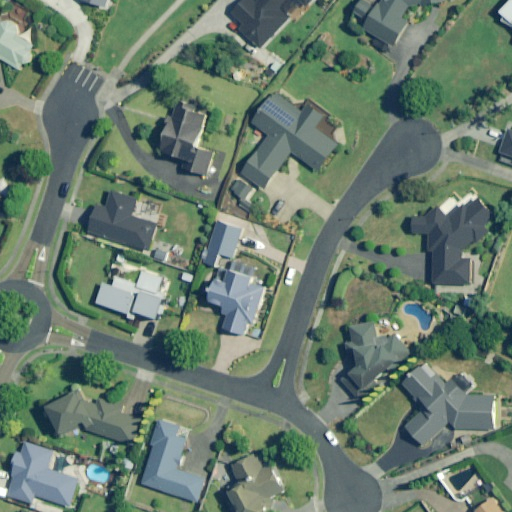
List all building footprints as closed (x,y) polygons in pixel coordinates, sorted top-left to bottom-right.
[(83,0),(83,2),(106,10),(109,0),(83,0)] [(250,0),(235,17),(246,27),(242,31),(262,50),(292,18),(282,9),(290,0),(301,0),(307,6),(312,0),(250,0)] [(374,5),(367,0),(362,0),(353,14),(362,21),(374,5)] [(382,5),(367,33),(395,49),(410,21),(402,17),(408,7),(422,3),(423,7),(450,1),(449,0),(390,0),(386,8),(382,5)] [(506,17),(503,21),(511,26),(511,0),(503,13),(506,17)] [(0,58),(20,71),(24,65),(25,65),(27,65),(28,65),(29,65),(31,64),(32,63),(33,62),(33,61),(34,59),(34,58),(34,57),(34,55),(34,54),(33,53),(32,51),(36,45),(20,36),(20,34),(21,33),(21,31),(21,29),(21,28),(21,26),(20,24),(19,23),(17,22),(16,21),(14,20),(13,20),(11,20),(9,20),(8,21),(6,22),(5,23),(4,24),(3,26),(0,24),(0,58)] [(305,116),(277,95),(255,123),(273,137),(244,174),(266,190),(294,152),(320,172),(342,144),(319,126),(326,116),(312,105),(305,116)] [(203,107),(181,100),(163,152),(188,160),(185,168),(210,177),(213,165),(218,151),(201,145),(211,116),(201,113),(203,107)] [(511,134),(506,134),(498,162),(511,167),(511,134)] [(255,189),(242,179),(233,190),(245,200),(255,189)] [(141,200),(114,191),(108,208),(100,205),(91,233),(149,253),(164,208),(141,200)] [(414,218),(413,236),(431,237),(430,250),(438,250),(437,285),(471,286),(473,258),(467,258),(467,251),(472,251),(473,244),(488,244),(488,225),(500,215),(485,197),(468,211),(433,209),(433,218),(414,218)] [(245,231),(221,222),(207,263),(219,268),(224,254),(235,258),(245,231)] [(183,249),(162,243),(157,259),(178,265),(183,249)] [(258,271),(235,264),(230,282),(220,279),(212,302),(227,307),(225,314),(230,316),(226,329),(246,336),(251,322),(256,324),(267,288),(254,284),(258,271)] [(137,313),(161,320),(168,298),(160,296),(166,278),(146,272),(141,286),(119,279),(116,288),(106,284),(99,304),(136,317),(137,313)] [(344,381),(361,399),(413,350),(398,335),(393,341),(386,334),(380,338),(377,324),(353,327),(356,342),(348,343),(351,362),(361,361),(362,365),(344,381)] [(498,397),(477,396),(472,390),(477,385),(464,372),(452,383),(443,373),(437,379),(436,380),(425,368),(406,385),(428,408),(408,427),(426,447),(452,423),(458,429),(497,431),(498,397)] [(64,435),(88,423),(91,424),(89,431),(136,446),(144,420),(123,413),(125,406),(102,399),(100,405),(88,401),(82,392),(49,406),(64,435)] [(192,430),(163,420),(154,446),(157,447),(145,485),(200,503),(208,480),(179,470),(189,439),(192,430)] [(17,474),(10,496),(34,504),(37,496),(71,507),(80,480),(49,470),(55,452),(28,443),(24,456),(19,454),(13,472),(17,474)] [(284,511),(286,509),(278,506),(274,498),(289,490),(276,465),(266,471),(257,454),(233,467),(241,484),(229,490),(240,511),(284,511)] [(506,511),(495,496),(476,509),(478,511),(506,511)]
